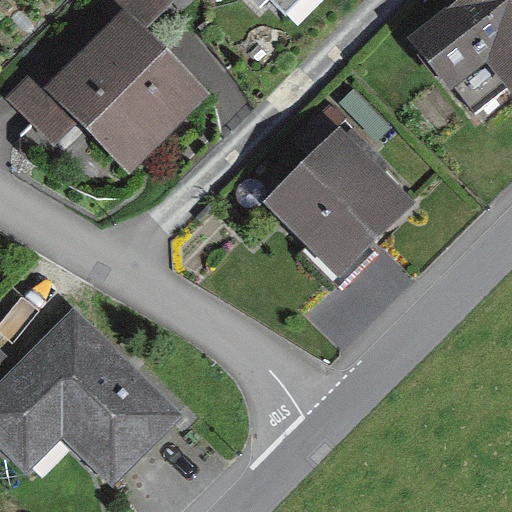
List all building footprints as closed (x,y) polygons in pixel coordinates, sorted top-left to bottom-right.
[(128,28),(56,102),(141,184),(222,100),(156,36),(191,1),(189,0),(122,0),(111,12),(128,28)] [(249,0),(261,11),(272,0),(249,0)] [(511,0),(483,0),(420,51),(477,122),(511,94),(511,0)] [(341,154),(274,217),(336,283),(403,220),(341,154)] [(74,317),(0,392),(0,432),(28,459),(63,423),(112,471),(171,411),(74,317)]
